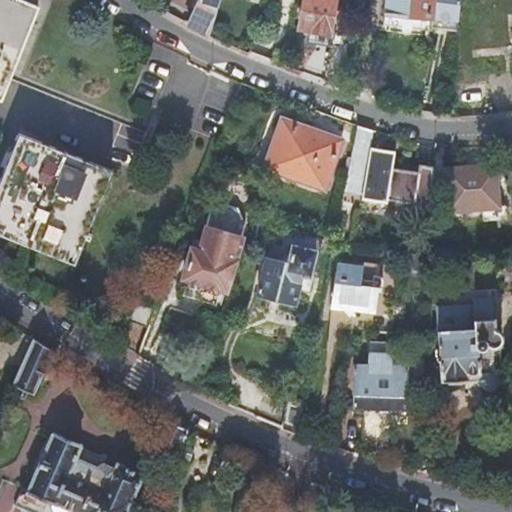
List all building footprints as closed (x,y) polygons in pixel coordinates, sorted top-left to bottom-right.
[(20,0),(0,0),(0,99),(2,100),(10,80),(31,25),(38,7),(20,0)] [(208,35),(218,0),(199,0),(189,25),(208,35)] [(268,0),(264,22),(280,26),(285,0),(268,0)] [(304,0),(299,29),(332,35),(337,5),(337,0),(304,0)] [(385,0),(383,15),(426,22),(424,32),(453,36),(458,0),(385,0)] [(220,5),(216,21),(234,26),(238,10),(220,5)] [(337,5),(332,35),(340,36),(345,7),(337,5)] [(164,81),(31,25),(10,80),(144,132),(164,81)] [(332,35),(331,45),(338,46),(340,36),(332,35)] [(281,124),(265,174),(324,193),(340,142),(281,124)] [(372,132),(356,128),(344,192),(364,195),(372,132)] [(380,135),(372,132),(364,195),(363,201),(387,204),(394,154),(389,153),(390,147),(378,145),(380,135)] [(18,134),(0,179),(0,233),(73,264),(109,171),(18,134)] [(511,148),(502,151),(510,187),(511,186),(511,148)] [(496,164),(446,169),(451,212),(501,208),(496,164)] [(190,280),(186,298),(215,306),(220,290),(224,291),(244,223),(239,221),(236,216),(223,212),(215,212),(203,252),(195,250),(186,279),(190,280)] [(263,225),(251,222),(246,244),(258,247),(263,225)] [(321,240),(294,235),(291,248),(314,253),(318,253),(321,240)] [(265,262),(258,297),(295,304),(298,290),(309,292),(313,277),(310,276),(314,253),(291,248),(289,258),(285,258),(280,261),(277,265),(265,262)] [(365,271),(365,266),(341,261),(340,266),(365,271)] [(378,269),(365,266),(365,271),(340,266),(331,309),(376,315),(379,296),(381,296),(382,291),(383,290),(384,289),(384,288),(384,286),(384,285),(384,284),(383,283),(382,282),(381,281),(380,281),(379,281),(376,280),(378,269)] [(127,318),(148,328),(156,306),(135,298),(127,318)] [(476,311),(437,314),(442,384),(481,381),(481,386),(487,391),(494,391),(497,387),(503,386),(500,345),(502,342),(502,338),(500,335),(498,332),(495,330),(491,329),(490,302),(476,303),(476,311)] [(54,351),(35,340),(13,387),(19,390),(17,396),(20,398),(24,398),(26,393),(35,396),(54,351)] [(367,374),(353,374),(353,417),(403,418),(403,392),(387,392),(387,351),(366,351),(367,374)] [(299,435),(305,404),(291,401),(285,429),(299,435)] [(191,432),(168,418),(155,450),(179,460),(191,432)] [(124,511),(141,476),(119,466),(117,470),(107,465),(99,466),(98,468),(77,458),(83,444),(56,431),(29,489),(21,486),(13,504),(29,511),(124,511)]
